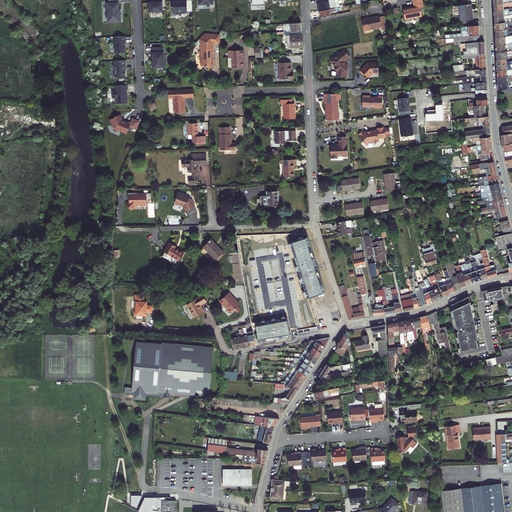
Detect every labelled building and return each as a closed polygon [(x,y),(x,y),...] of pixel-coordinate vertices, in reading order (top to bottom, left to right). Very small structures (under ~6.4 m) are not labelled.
[(110,8),(110,20),(124,20),(124,13),(123,13),(122,13),(122,8),(121,8),(121,1),(124,1),(123,0),(110,0),(111,1),(108,1),(109,8),(110,8)] [(162,8),(164,8),(163,0),(150,0),(151,9),(158,8),(158,9),(162,9),(162,8)] [(316,0),(319,11),(329,9),(327,0),(316,0)] [(413,6),(403,8),(405,19),(422,16),(420,8),(423,7),(422,0),(413,0),(412,0),(413,6)] [(511,0),(494,4),(494,10),(504,8),(504,3),(506,4),(511,3),(511,0)] [(472,3),(459,5),(462,20),(474,18),(472,3)] [(319,11),(320,18),(334,15),(332,8),(329,9),(319,11)] [(494,10),(494,16),(511,13),(511,9),(505,11),(504,8),(494,10)] [(511,13),(494,16),(495,22),(505,20),(505,17),(511,16),(511,13)] [(378,17),(378,15),(361,19),(363,30),(379,27),(380,31),(385,30),(383,16),(378,17)] [(495,22),(495,30),(510,28),(510,24),(511,23),(511,19),(505,20),(495,22)] [(480,34),(479,24),(469,25),(470,35),(480,34)] [(495,30),(495,38),(506,36),(506,32),(511,31),(511,27),(510,28),(495,30)] [(217,63),(216,44),(222,44),(222,35),(204,31),(195,42),(202,42),(203,63),(205,63),(209,68),(213,66),(213,63),(217,63)] [(304,49),(303,32),(293,33),(294,49),(304,49)] [(506,43),(506,40),(511,38),(511,34),(506,36),(495,38),(496,45),(506,43)] [(116,35),(117,51),(128,51),(127,39),(128,39),(128,35),(116,35)] [(466,53),(466,55),(479,53),(485,53),(484,40),(470,42),(471,52),(468,52),(468,53),(466,53)] [(496,45),(496,52),(506,50),(506,47),(510,46),(510,43),(506,43),(496,45)] [(153,66),(165,66),(165,56),(166,56),(165,51),(164,46),(154,47),(154,60),(153,60),(153,66)] [(265,57),(263,48),(257,49),(257,58),(265,57)] [(349,55),(345,49),(339,53),(338,51),(334,54),(336,56),(331,59),(331,62),(332,64),(333,63),(336,66),(338,66),(339,67),(339,69),(336,70),(337,71),(337,74),(338,75),(346,76),(347,66),(343,61),(349,55)] [(496,52),(496,58),(508,56),(508,53),(511,52),(511,49),(506,50),(496,52)] [(245,51),(230,51),(230,59),(234,59),(234,68),(245,68),(245,51)] [(508,56),(496,58),(497,64),(511,61),(511,59),(511,60),(511,56),(508,56)] [(116,75),(127,75),(127,67),(128,67),(128,59),(116,59),(116,63),(114,63),(115,67),(116,67),(116,75)] [(378,72),(378,63),(367,63),(367,66),(366,67),(365,66),(359,71),(363,75),(364,75),(367,77),(372,73),(378,72)] [(280,64),(280,80),(295,80),(295,73),(291,74),(291,64),(280,64)] [(508,67),(497,69),(497,75),(511,72),(511,69),(508,70),(508,67)] [(511,72),(497,75),(497,78),(498,83),(511,80),(511,72)] [(486,74),(474,75),(475,78),(470,78),(470,80),(462,81),(462,83),(463,83),(487,80),(486,74)] [(487,80),(463,83),(464,86),(462,87),(463,94),(469,93),(469,89),(476,88),(476,90),(485,89),(485,87),(487,87),(487,80)] [(511,80),(498,83),(498,86),(498,89),(502,89),(503,92),(511,91),(511,87),(510,88),(509,85),(511,84),(511,80)] [(117,84),(117,89),(113,89),(114,96),(117,96),(117,102),(129,101),(128,91),(128,89),(128,88),(129,88),(129,83),(117,84)] [(196,88),(170,89),(170,94),(175,94),(175,111),(187,111),(187,96),(196,96),(196,88)] [(339,93),(324,94),(325,104),(326,104),(326,120),(338,119),(338,118),(339,117),(339,113),(338,112),(338,99),(340,99),(339,93)] [(368,96),(362,96),(362,107),(375,108),(380,108),(382,108),(382,96),(378,96),(378,97),(368,97),(368,96)] [(398,98),(399,111),(411,110),(409,97),(398,98)] [(488,97),(477,98),(477,101),(469,102),(469,105),(485,103),(488,103),(488,100),(488,97)] [(296,105),(293,105),(293,101),(282,101),(282,105),(284,105),(285,120),(296,120),(296,105)] [(485,103),(469,105),(470,110),(475,109),(475,116),(485,115),(485,103)] [(114,122),(116,126),(123,129),(122,131),(127,133),(129,129),(132,130),(134,126),(138,128),(141,120),(134,117),(132,121),(130,120),(129,120),(128,120),(124,118),(124,117),(122,112),(117,114),(117,115),(111,118),(113,123),(114,122)] [(489,123),(489,114),(485,115),(475,116),(466,118),(466,122),(471,122),(471,120),(478,119),(479,124),(489,123)] [(399,119),(401,136),(414,135),(412,117),(399,119)] [(191,120),(191,132),(195,131),(195,140),(200,140),(200,142),(208,142),(208,133),(200,133),(200,120),(191,120)] [(502,143),(511,141),(511,138),(510,132),(511,131),(511,124),(502,126),(502,133),(501,133),(502,143)] [(231,126),(221,126),(222,148),(237,148),(237,142),(232,142),(232,133),(231,133),(231,126)] [(478,137),(490,135),(490,126),(479,128),(467,130),(469,138),(478,137)] [(385,137),(383,127),(376,128),(376,130),(364,131),(362,133),(360,131),(357,134),(360,137),(361,140),(365,145),(369,141),(372,141),(373,142),(377,141),(378,140),(378,138),(385,137)] [(42,128),(26,132),(28,139),(43,135),(42,128)] [(285,131),(275,131),(275,133),(273,133),(273,138),(275,138),(275,143),(285,143),(285,139),(296,139),(296,131),(288,131),(288,132),(285,132),(285,131)] [(346,139),(345,136),(338,136),(338,143),(334,143),(334,145),(330,145),(330,158),(337,158),(336,155),(343,155),(344,156),(346,156),(347,155),(347,139),(346,139)] [(477,146),(478,149),(489,148),(492,147),(491,141),(486,142),(475,144),(476,145),(474,145),(474,147),(477,146)] [(511,141),(502,143),(503,150),(511,148),(511,141)] [(511,161),(511,148),(503,150),(506,163),(511,161)] [(192,158),(183,158),(183,164),(190,165),(190,169),(194,169),(194,176),(190,176),(190,182),(199,182),(199,162),(208,162),(208,153),(192,153),(192,158)] [(497,171),(494,159),(487,160),(487,161),(480,163),(480,164),(472,165),(473,171),(481,170),(481,168),(489,167),(490,172),(497,171)] [(297,161),(284,161),(284,177),(294,177),(294,165),(297,165),(297,161)] [(394,173),(384,175),(387,192),(397,190),(394,173)] [(341,180),(342,185),(337,186),(338,191),(360,187),(359,177),(341,180)] [(129,199),(126,203),(131,207),(136,202),(147,202),(147,197),(151,197),(151,190),(140,190),(140,191),(137,191),(137,190),(128,190),(128,196),(129,196),(129,199)] [(187,201),(191,203),(193,208),(202,205),(202,204),(203,204),(200,197),(199,197),(199,195),(198,196),(195,194),(187,190),(183,199),(183,201),(186,202),(187,201)] [(272,197),(267,197),(266,208),(284,207),(284,192),(272,191),(272,197)] [(486,202),(493,200),(503,198),(502,195),(502,192),(492,194),(493,197),(481,199),(481,203),(486,202)] [(387,197),(370,200),(371,210),(389,208),(387,197)] [(503,198),(493,200),(486,202),(487,206),(481,207),(482,209),(483,208),(505,204),(504,201),(503,198)] [(362,201),(345,204),(346,215),(364,212),(362,201)] [(507,214),(505,204),(483,208),(484,211),(496,209),(497,213),(502,212),(502,215),(507,214)] [(352,232),(350,219),(337,221),(339,234),(352,232)] [(292,237),(312,300),(315,299),(326,295),(306,233),(292,237)] [(511,233),(496,237),(500,250),(510,248),(511,257),(511,261),(510,262),(511,267),(511,266),(511,233)] [(372,249),(369,235),(364,236),(364,237),(363,237),(364,239),(366,248),(366,250),(372,249)] [(213,258),(222,251),(209,237),(201,245),(213,258)] [(353,239),(354,245),(361,244),(359,237),(351,238),(352,239),(353,239)] [(172,246),(166,242),(160,251),(173,262),(179,254),(171,247),(172,246)] [(426,246),(422,247),(427,264),(432,262),(431,257),(430,255),(428,255),(426,246)] [(382,260),(382,259),(380,252),(383,251),(382,247),(373,248),(373,249),(374,252),(374,255),(375,256),(376,256),(377,261),(382,260)] [(485,262),(489,277),(500,274),(498,266),(493,267),(488,248),(481,250),(482,253),(483,257),(485,262)] [(363,252),(352,254),(355,266),(364,264),(366,264),(363,252)] [(482,279),(489,277),(485,262),(482,263),(480,258),(483,257),(482,253),(474,256),(475,259),(478,258),(478,260),(480,269),(482,279)] [(459,260),(460,264),(468,285),(474,282),(470,272),(468,273),(465,264),(464,264),(462,259),(459,260)] [(466,260),(470,272),(474,282),(482,279),(480,269),(478,260),(471,263),(470,259),(466,260)] [(468,285),(460,264),(457,265),(459,273),(457,274),(458,276),(462,288),(468,285)] [(450,294),(456,291),(451,278),(448,270),(445,271),(447,278),(445,279),(450,294)] [(440,273),(436,274),(444,297),(450,294),(445,279),(444,278),(442,279),(440,273)] [(437,287),(434,289),(438,301),(440,300),(442,299),(434,274),(429,275),(430,281),(434,281),(434,282),(437,287)] [(363,276),(357,277),(359,286),(361,295),(366,294),(367,293),(363,276)] [(451,278),(456,291),(462,288),(458,276),(451,278)] [(429,304),(433,303),(429,291),(428,287),(426,287),(425,284),(421,285),(422,287),(424,288),(424,291),(425,293),(428,304),(429,304)] [(438,301),(434,289),(432,284),(430,285),(432,290),(429,291),(433,303),(438,301)] [(511,284),(500,285),(481,291),(483,300),(503,295),(503,293),(508,292),(508,290),(511,289),(511,293),(511,294),(511,296),(504,299),(505,303),(511,301),(511,284)] [(420,292),(424,305),(428,304),(425,293),(424,291),(424,288),(422,287),(421,285),(419,286),(420,292)] [(346,288),(340,290),(350,320),(366,318),(363,306),(359,286),(354,287),(355,292),(357,291),(360,308),(355,309),(354,307),(352,307),(346,288)] [(228,291),(228,292),(232,297),(231,297),(238,304),(239,303),(228,291)] [(233,309),(236,311),(239,308),(237,305),(238,304),(231,297),(232,297),(228,292),(219,299),(221,301),(220,302),(225,307),(226,307),(230,311),(233,309)] [(326,295),(315,299),(317,307),(336,301),(333,293),(326,295)] [(421,307),(421,306),(419,297),(415,298),(413,293),(411,293),(415,309),(421,307)] [(145,295),(135,294),(134,316),(147,316),(147,312),(153,312),(153,305),(147,305),(148,301),(145,301),(145,295)] [(201,295),(185,303),(192,317),(202,312),(198,304),(205,301),(201,295)] [(393,296),(395,307),(396,313),(402,312),(398,295),(393,296)] [(412,295),(401,297),(405,312),(415,309),(412,295)] [(468,296),(450,305),(456,328),(457,328),(458,332),(456,332),(461,351),(477,347),(476,340),(478,339),(475,331),(471,332),(471,329),(475,328),(468,296)] [(390,308),(389,301),(387,301),(386,297),(383,297),(383,299),(384,304),(386,314),(386,315),(396,313),(395,307),(390,308)] [(221,301),(219,299),(218,301),(229,313),(230,311),(226,307),(225,307),(220,302),(221,301)] [(511,308),(499,311),(497,303),(491,304),(492,313),(494,312),(499,336),(511,333),(511,308)] [(373,310),(375,315),(386,314),(384,304),(378,305),(378,304),(376,304),(376,306),(375,306),(375,309),(373,310)] [(428,321),(437,319),(435,312),(427,315),(428,321)] [(427,315),(419,317),(420,323),(421,328),(423,327),(424,331),(426,331),(428,331),(429,332),(431,332),(430,329),(428,321),(427,315)] [(410,320),(412,330),(415,330),(414,325),(420,323),(419,317),(410,320)] [(287,319),(256,326),(259,342),(290,336),(287,319)] [(406,333),(404,322),(398,323),(399,330),(399,334),(403,333),(403,337),(404,341),(407,340),(406,336),(406,333)] [(370,329),(371,334),(380,332),(381,337),(376,338),(377,342),(378,341),(385,340),(384,326),(370,329)] [(246,327),(247,334),(249,346),(252,345),(255,345),(252,330),(249,331),(248,327),(246,327)] [(444,327),(439,328),(444,346),(448,345),(444,327)] [(240,328),(242,335),(244,347),(246,347),(249,346),(247,334),(244,335),(243,328),(240,328)] [(388,343),(394,342),(393,333),(396,333),(395,330),(393,330),(388,331),(388,343)] [(350,344),(348,333),(345,334),(342,336),(339,340),(343,343),(342,344),(344,345),(344,344),(347,346),(348,344),(350,344)] [(313,340),(310,344),(323,351),(330,336),(313,340)] [(343,352),(347,346),(344,344),(344,345),(342,344),(343,343),(339,340),(334,347),(337,348),(334,353),(341,358),(344,353),(343,352)] [(378,341),(378,358),(386,357),(385,340),(378,341)] [(356,352),(363,351),(361,341),(355,342),(356,352)] [(209,396),(214,347),(163,343),(163,344),(137,342),(133,388),(126,387),(125,394),(136,395),(135,398),(146,399),(147,396),(166,397),(166,393),(171,393),(197,395),(209,396)] [(511,343),(500,346),(502,355),(511,353),(511,343)] [(310,344),(307,349),(319,357),(323,351),(310,344)] [(389,372),(394,371),(392,353),(401,352),(401,353),(402,353),(402,348),(401,348),(401,347),(400,347),(388,348),(389,372)] [(319,357),(307,349),(304,353),(316,361),(319,357)] [(316,361),(304,353),(300,358),(313,366),(316,361)] [(295,362),(297,362),(310,370),(313,366),(300,358),(295,358),(295,362)] [(310,370),(297,362),(294,367),(307,375),(310,370)] [(325,375),(329,368),(324,365),(317,377),(321,380),(345,376),(345,373),(329,376),(328,374),(325,375)] [(307,375),(294,367),(292,369),(288,369),(288,371),(291,371),(304,380),(307,375)] [(230,371),(223,370),(222,379),(229,379),(230,371)] [(291,371),(288,375),(302,384),(304,380),(291,371)] [(302,384),(288,375),(283,383),(287,383),(288,381),(299,388),(302,384)] [(383,380),(364,384),(359,385),(359,389),(365,387),(365,389),(377,387),(378,390),(384,388),(383,380)] [(283,383),(265,382),(265,384),(276,385),(276,387),(285,387),(285,386),(291,389),(286,396),(281,397),(277,397),(277,400),(273,400),(273,401),(284,402),(289,402),(299,388),(288,381),(287,383),(283,383)] [(330,391),(312,394),(313,401),(328,398),(327,393),(330,393),(330,391)] [(237,405),(261,407),(261,408),(270,408),(270,407),(284,408),(284,402),(273,401),(221,397),(218,397),(217,402),(237,404),(237,405)] [(405,412),(405,410),(401,411),(401,419),(401,420),(406,420),(406,424),(413,423),(413,422),(417,421),(417,410),(422,409),(421,404),(407,405),(408,411),(405,412)] [(365,421),(364,408),(350,409),(351,421),(358,420),(358,421),(360,421),(365,421)] [(383,408),(369,409),(370,423),(373,423),(377,422),(377,420),(384,420),(383,408)] [(343,425),(341,412),(327,414),(328,425),(339,424),(339,426),(340,425),(343,425)] [(260,424),(274,426),(280,417),(256,415),(255,424),(260,424)] [(307,428),(321,427),(319,416),(314,416),(315,417),(300,419),(301,431),(303,430),(307,430),(307,428)] [(461,423),(447,425),(450,448),(461,446),(459,432),(462,432),(461,423)] [(262,440),(269,441),(274,426),(260,424),(256,440),(262,440)] [(417,439),(416,427),(408,428),(409,437),(406,438),(403,438),(403,436),(397,437),(398,442),(398,444),(399,444),(400,452),(407,451),(411,446),(414,448),(418,443),(415,441),(417,439)] [(490,427),(473,429),(474,440),(491,438),(490,427)] [(511,432),(497,434),(499,462),(508,462),(506,439),(511,438),(511,432)] [(208,437),(207,443),(225,446),(226,442),(226,439),(208,437)] [(225,446),(207,443),(206,449),(214,450),(241,453),(266,456),(269,444),(261,443),(257,443),(255,450),(225,446)] [(353,461),(367,459),(366,446),(361,447),(359,447),(359,449),(352,449),(353,461)] [(374,448),(371,448),(372,461),(373,461),(376,461),(377,464),(386,463),(385,460),(386,460),(385,448),(378,449),(378,447),(374,448)] [(332,451),(333,463),(346,461),(345,448),(342,449),(338,449),(338,451),(332,451)] [(327,461),(326,450),(316,451),(316,449),(313,449),(311,450),(311,452),(306,453),(307,467),(312,466),(312,462),(327,461)] [(294,455),(287,456),(288,467),(302,465),(301,452),(297,453),(294,453),(294,455)] [(266,456),(241,453),(240,456),(243,456),(243,460),(265,462),(266,456)] [(251,469),(223,470),(224,485),(251,484),(251,469)] [(292,479),(274,477),(271,496),(284,498),(286,484),(292,485),(292,479)] [(505,511),(502,484),(442,490),(445,511),(505,511)] [(361,489),(350,491),(352,504),(358,503),(358,501),(368,500),(367,490),(361,490),(361,489)] [(428,491),(414,491),(414,504),(428,504),(428,491)] [(131,507),(139,511),(146,511),(147,499),(153,499),(165,500),(165,495),(152,495),(131,495),(131,507)] [(383,508),(377,509),(377,511),(392,511),(400,505),(392,498),(383,508)] [(147,499),(146,511),(160,511),(160,504),(153,503),(153,499),(147,499)] [(165,500),(153,499),(153,503),(160,504),(160,511),(174,511),(175,500),(165,500)]
